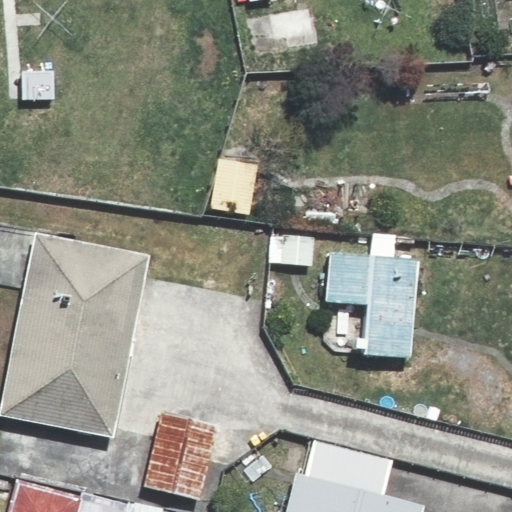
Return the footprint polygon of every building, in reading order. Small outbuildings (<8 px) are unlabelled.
[(364,227),(362,251),(307,245),(308,229),(286,227),(284,243),(271,242),(269,261),(313,265),(310,297),(356,302),(351,350),(398,355),(410,231),(364,227)] [(0,408),(108,425),(134,249),(12,231),(0,309),(0,408)] [(196,492),(205,419),(143,411),(133,484),(196,492)] [(355,511),(362,486),(283,466),(271,511),(355,511)] [(0,486),(0,511),(66,511),(70,493),(1,480),(0,486)]
